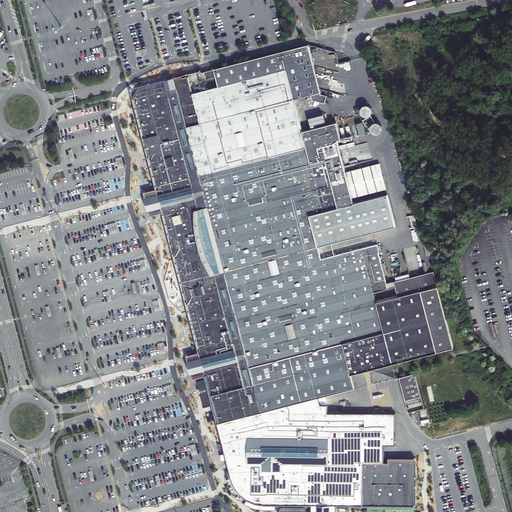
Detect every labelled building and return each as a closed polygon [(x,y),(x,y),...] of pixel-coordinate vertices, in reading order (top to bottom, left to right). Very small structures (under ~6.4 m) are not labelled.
[(221,431),(221,432),(226,452),(226,455),(227,458),(232,478),(234,485),(237,490),(240,494),(245,499),(250,502),(258,504),(264,505),(270,505),(301,505),(305,506),(312,506),(312,511),(335,511),(335,506),(343,506),(365,506),(414,506),(415,459),(389,459),(389,461),(384,461),(384,445),(395,445),(395,420),(395,414),(328,414),(328,406),(320,406),(318,398),(354,388),(351,375),(371,369),(383,372),(393,369),(392,364),(453,348),(445,316),(438,288),(433,270),(429,271),(420,273),(394,280),(398,296),(376,302),(374,292),(388,289),(377,245),(361,249),(322,259),(319,247),(360,236),(397,227),(388,194),(354,202),(353,198),(388,189),(381,163),(346,172),(338,140),(341,139),(336,120),(329,122),(302,128),(295,99),(317,94),(305,48),(239,63),(214,69),(218,87),(192,93),(192,92),(187,75),(181,77),(181,76),(174,78),(174,76),(168,78),(164,79),(165,80),(137,87),(132,94),(138,116),(145,143),(147,152),(148,156),(152,172),(154,179),(155,183),(156,187),(157,191),(146,194),(149,205),(152,217),(163,215),(165,222),(166,229),(169,237),(172,247),(172,250),(175,258),(180,276),(182,286),(184,292),(185,296),(186,299),(189,311),(190,314),(193,324),(194,328),(196,338),(198,343),(201,353),(187,357),(189,369),(193,381),(207,377),(207,379),(200,381),(207,406),(214,404),(215,408),(218,420),(219,422),(219,425),(221,431)] [(377,123),(375,123),(371,116),(372,114),(373,112),(373,109),(371,107),(370,106),(367,105),(365,105),(363,106),(361,108),(361,111),(361,113),(362,115),(364,116),(366,117),(369,117),(362,120),(366,128),(372,124),(371,126),(370,128),(371,131),(372,133),(373,134),(376,135),(378,135),(380,134),(382,132),(382,129),(382,127),(381,125),(379,123),(377,123)] [(118,233),(115,222),(107,225),(110,235),(118,233)] [(415,373),(399,378),(405,401),(421,396),(415,373)] [(172,384),(165,385),(168,397),(175,395),(172,384)]
